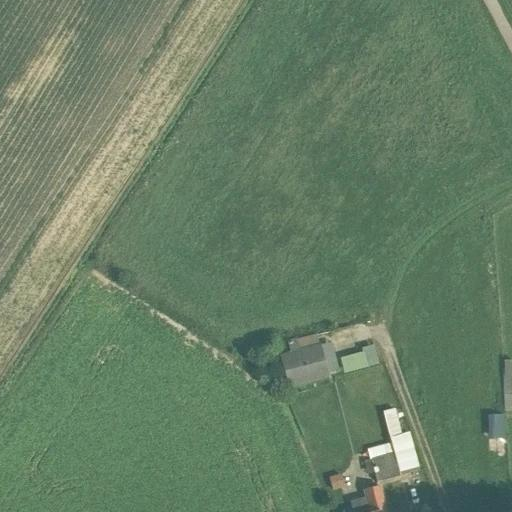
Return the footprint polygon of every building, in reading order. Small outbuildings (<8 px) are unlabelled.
[(337,371),(327,333),(316,335),(315,334),(285,342),(288,354),(278,357),(287,390),(327,380),(326,374),(337,371)] [(338,360),(341,375),(376,366),(371,347),(359,350),(360,353),(338,360)] [(501,362),(504,412),(511,411),(511,391),(510,362),(501,362)] [(392,411),(381,414),(398,477),(417,472),(407,434),(399,436),(392,411)] [(485,418),(486,441),(504,441),(503,418),(485,418)] [(387,439),(376,442),(377,448),(366,451),(368,461),(362,463),(365,475),(372,474),(375,484),(398,477),(387,439)] [(327,479),(330,492),(342,489),(338,476),(327,479)] [(349,511),(382,511),(376,488),(361,492),(362,499),(351,502),(348,505),(349,511)]
